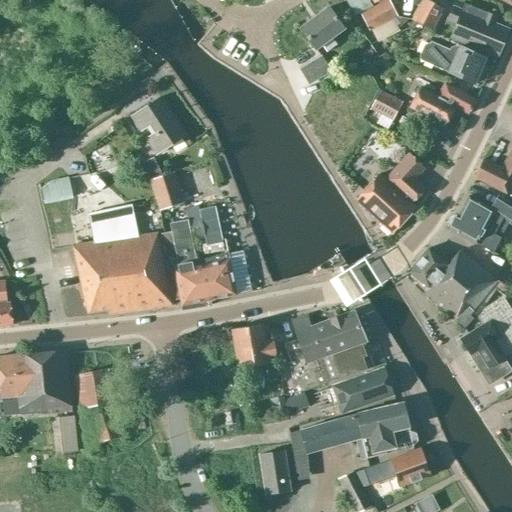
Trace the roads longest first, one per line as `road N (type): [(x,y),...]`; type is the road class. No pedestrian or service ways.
road 1 (secondary): [(391,262),(445,197),(511,60)]
road 2 (residential): [(502,431),(391,262)]
road 3 (residential): [(204,511),(184,465),(160,324)]
road 4 (secondary): [(160,324),(345,289)]
road 5 (unknown): [(182,451),(0,486)]
road 6 (secondary): [(0,339),(160,324)]
